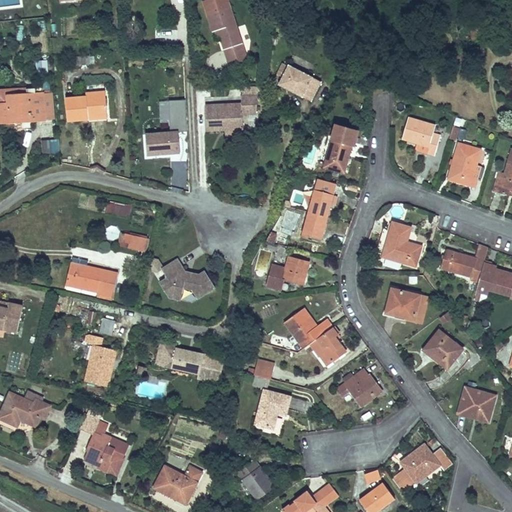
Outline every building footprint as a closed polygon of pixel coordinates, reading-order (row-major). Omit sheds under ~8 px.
[(218,29),(220,37),(227,57),(244,51),(227,0),(207,0),(204,1),(213,31),(215,30),(218,29)] [(472,27),(473,39),(481,38),(479,27),(472,27)] [(247,59),(244,51),(227,57),(230,65),(247,59)] [(451,63),(466,62),(465,52),(450,53),(451,63)] [(289,65),(279,85),(312,101),(322,82),(289,65)] [(13,95),(46,93),(46,85),(0,88),(0,121),(3,121),(2,104),(13,104),(13,95)] [(228,130),(244,129),(243,114),(257,113),(258,97),(262,97),(262,87),(243,87),(243,96),(242,96),(242,104),(206,105),(207,131),(228,130)] [(93,113),(112,112),(110,91),(90,92),(90,96),(71,97),(73,119),(93,118),(93,113)] [(3,121),(47,119),(46,93),(13,95),(13,104),(2,104),(3,121)] [(46,93),(47,119),(57,118),(55,93),(46,93)] [(171,102),(173,133),(179,132),(186,132),(184,101),(171,102)] [(429,146),(427,154),(435,156),(441,135),(433,133),(435,126),(409,118),(403,139),(417,143),(429,146)] [(335,129),(355,135),(352,146),(354,147),(359,131),(336,124),(335,129)] [(327,135),(333,137),(335,130),(329,128),(327,135)] [(347,163),(348,158),(352,146),(355,135),(335,129),(335,130),(333,137),(325,167),(344,173),(347,163)] [(146,135),(148,155),(181,152),(179,132),(173,133),(146,135)] [(43,156),(61,154),(58,138),(41,141),(43,156)] [(415,150),(427,154),(429,146),(417,143),(415,150)] [(453,163),(453,164),(448,179),(471,186),(473,178),(478,179),(478,177),(482,178),(485,167),(477,165),(481,150),(459,143),(454,160),(454,161),(456,161),(456,164),(453,163)] [(508,174),(504,173),(500,172),(495,192),(504,194),(505,189),(511,191),(511,149),(508,160),(511,161),(508,174)] [(309,212),(328,217),(332,205),(335,206),(338,197),(334,196),(337,185),(318,180),(309,212)] [(131,207),(114,204),(113,212),(125,214),(125,211),(130,212),(131,207)] [(328,217),(309,212),(302,237),(312,240),(313,237),(322,240),(328,217)] [(376,254),(383,256),(393,223),(390,222),(388,230),(384,228),(376,254)] [(393,223),(383,256),(416,266),(422,247),(407,242),(411,228),(393,222),(393,223)] [(273,242),(275,234),(271,233),(267,241),(273,242)] [(127,234),(125,242),(130,243),(129,248),(137,249),(140,237),(127,234)] [(147,239),(140,237),(137,249),(144,251),(147,239)] [(478,283),(485,261),(489,250),(479,247),(475,259),(447,251),(441,268),(471,277),(470,280),(478,283)] [(303,285),(309,261),(290,256),(286,268),(272,264),(266,285),(281,289),(283,280),(303,285)] [(161,264),(159,260),(151,258),(148,270),(153,271),(157,267),(161,264)] [(184,280),(186,271),(178,259),(164,268),(163,268),(163,269),(168,277),(160,282),(170,298),(181,300),(184,288),(193,290),(198,299),(215,288),(204,271),(199,274),(188,281),(184,280)] [(511,274),(491,268),(492,266),(492,265),(492,263),(485,261),(478,283),(474,299),(480,301),(488,296),(490,289),(511,295),(510,298),(511,298),(511,274)] [(115,296),(120,276),(81,267),(82,264),(73,263),(67,286),(115,296)] [(199,274),(186,271),(184,280),(188,281),(199,274)] [(416,317),(421,296),(392,289),(386,313),(398,316),(398,312),(416,317)] [(429,298),(421,296),(416,317),(398,312),(398,316),(423,322),(429,298)] [(8,309),(0,306),(0,327),(17,332),(23,306),(9,303),(8,309)] [(304,308),(300,311),(310,325),(308,327),(311,331),(318,326),(304,308)] [(310,325),(300,311),(285,322),(304,348),(311,344),(333,328),(326,319),(318,326),(311,331),(308,327),(310,325)] [(449,312),(441,318),(444,323),(452,317),(449,312)] [(113,335),(115,320),(101,318),(99,333),(113,335)] [(335,336),(337,334),(339,333),(334,326),(333,328),(311,344),(327,366),(346,352),(337,340),(335,336)] [(448,369),(463,349),(440,330),(426,347),(437,355),(435,358),(448,369)] [(88,343),(95,345),(101,346),(103,338),(90,335),(86,338),(86,339),(88,343)] [(200,371),(221,376),(225,359),(176,348),(177,344),(161,341),(156,364),(199,374),(200,374),(200,371)] [(101,346),(95,345),(86,381),(108,387),(113,366),(110,366),(111,362),(114,362),(117,350),(101,346)] [(260,361),(256,375),(270,379),(274,365),(260,361)] [(139,366),(138,373),(145,375),(147,367),(139,366)] [(362,406),(382,391),(370,375),(369,376),(364,369),(337,389),(342,397),(351,391),(362,406)] [(219,384),(221,376),(200,371),(200,374),(199,374),(198,379),(219,384)] [(267,388),(270,379),(256,375),(253,384),(267,388)] [(468,412),(490,418),(496,396),(466,387),(458,414),(467,416),(468,412)] [(290,397),(265,391),(256,424),(273,428),(277,412),(286,415),(290,397)] [(37,400),(39,396),(29,392),(26,399),(11,393),(0,416),(0,417),(18,426),(21,419),(36,426),(41,416),(45,418),(51,406),(41,401),(37,400)] [(81,417),(85,408),(79,405),(74,414),(81,417)] [(113,453),(124,458),(130,445),(105,434),(108,427),(98,423),(99,420),(102,411),(96,408),(96,409),(90,407),(80,429),(93,434),(86,451),(88,451),(84,459),(99,465),(98,467),(108,472),(108,471),(112,461),(111,460),(113,453)] [(489,422),(490,418),(468,412),(467,416),(489,422)] [(275,430),(281,431),(283,420),(278,418),(275,430)] [(220,457),(223,450),(213,445),(210,453),(220,457)] [(406,468),(416,481),(417,482),(440,465),(444,470),(451,464),(440,449),(433,455),(425,445),(402,462),(406,468)] [(117,475),(124,458),(113,453),(111,460),(112,461),(108,471),(117,475)] [(266,477),(267,476),(255,460),(237,473),(258,500),(275,487),(271,480),(269,481),(266,477)] [(175,492),(188,499),(203,472),(190,466),(185,476),(165,466),(154,487),(173,497),(175,492)] [(406,468),(399,473),(404,479),(397,484),(403,491),(416,481),(406,468)] [(404,479),(399,473),(393,478),(397,484),(404,479)] [(369,511),(377,511),(395,499),(383,483),(360,499),(369,511)] [(330,484),(319,492),(328,503),(339,495),(330,484)] [(328,503),(319,492),(312,497),(307,491),(295,500),(296,501),(291,506),(290,505),(282,510),(283,511),(302,511),(304,511),(306,511),(329,511),(324,506),(328,503)] [(186,504),(188,499),(175,492),(173,497),(186,504)]
